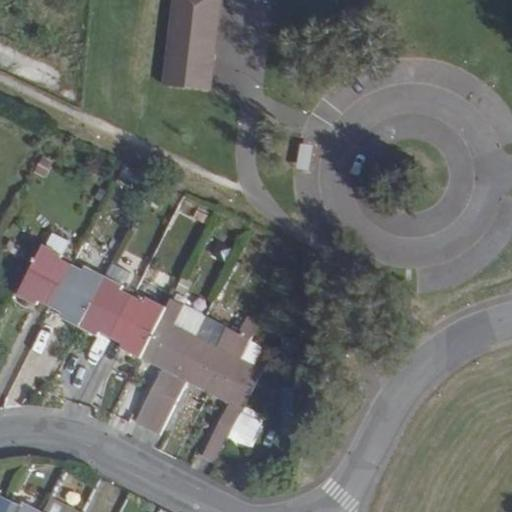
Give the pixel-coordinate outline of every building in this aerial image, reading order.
[(218,0),(176,0),(166,89),(213,95),(219,53),(211,52),(218,0)] [(49,247),(65,256),(72,243),(55,235),(49,247)] [(38,299),(53,307),(71,270),(76,261),(65,256),(49,247),(46,246),(21,297),(35,304),(38,299)] [(124,249),(117,264),(133,273),(141,258),(124,249)] [(81,327),(82,327),(106,277),(89,268),(76,261),(71,270),(53,307),(70,315),(67,320),(81,327)] [(132,301),(137,292),(125,286),(131,273),(113,263),(106,277),(82,327),(81,327),(97,334),(100,329),(114,337),(132,301)] [(127,351),(142,358),(167,307),(149,298),(137,292),(132,301),(114,337),(130,346),(127,351)] [(206,315),(172,298),(167,307),(142,358),(155,365),(158,359),(167,363),(138,421),(148,426),(196,335),(206,315)] [(227,326),(206,315),(196,335),(217,346),(227,326)] [(247,317),(240,332),(210,392),(223,398),(226,392),(235,397),(204,456),(217,462),(228,440),(242,412),(264,369),(242,359),(253,338),(260,324),(247,317)] [(197,385),(210,392),(240,332),(227,326),(217,346),(196,335),(148,426),(162,434),(192,374),(200,379),(197,385)] [(294,433),(295,390),(284,390),(283,436),(290,433),(294,433)] [(263,422),(242,412),(228,440),(249,451),(263,422)] [(81,511),(50,496),(42,511),(81,511)] [(42,511),(25,503),(21,511),(7,505),(2,511),(42,511)]
